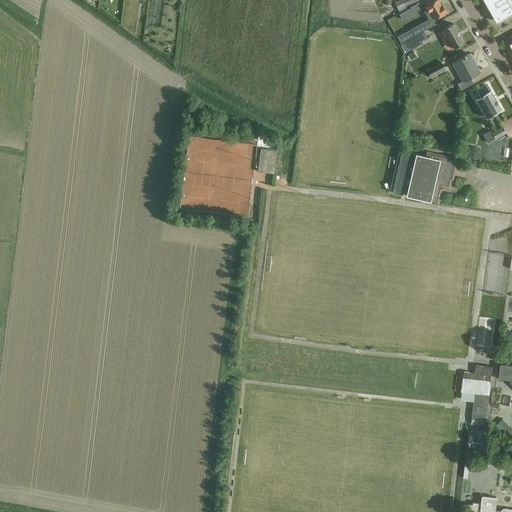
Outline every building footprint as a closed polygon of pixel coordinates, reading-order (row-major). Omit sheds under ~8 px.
[(400,0),(395,2),(399,11),(406,8),(406,6),(419,0),(418,0),(400,0)] [(411,30),(397,38),(400,44),(414,36),(437,24),(434,19),(447,12),(442,5),(441,5),(438,0),(435,0),(426,5),(427,5),(422,8),(425,13),(429,20),(411,30)] [(511,0),(485,0),(498,22),(511,14),(511,42),(511,44),(511,46),(511,0)] [(411,8),(399,14),(402,19),(414,13),(413,12),(421,8),(418,2),(410,7),(411,8)] [(453,23),(441,30),(444,36),(446,35),(454,48),(463,43),(453,23)] [(424,32),(413,38),(402,44),(406,52),(423,43),(421,41),(427,38),(424,32)] [(470,53),(453,63),(463,81),(457,84),(461,90),(473,83),(470,77),(480,72),(470,53)] [(442,63),(428,70),(431,77),(445,69),(442,63)] [(476,99),(486,118),(500,110),(490,91),(489,91),(486,85),(476,90),(480,96),(476,99)] [(490,130),(483,135),(487,143),(495,139),(506,133),(503,127),(491,133),(490,130)] [(278,151),(265,149),(260,149),(257,172),(275,174),(278,151)] [(454,166),(456,159),(426,152),(425,156),(402,151),(392,193),(402,195),(402,193),(406,194),(406,196),(430,201),(438,203),(442,185),(450,187),(451,180),(453,180),(456,166),(454,166)] [(511,341),(511,335),(508,331),(503,336),(510,343),(511,341)] [(511,365),(501,364),(499,379),(499,378),(508,379),(511,382),(511,365)] [(491,380),(492,367),(476,365),(475,373),(464,372),(461,391),(475,393),(472,418),(471,424),(485,426),(486,420),(489,395),(491,380)] [(511,435),(511,428),(502,419),(499,422),(511,435)] [(482,505),(471,504),(467,503),(465,511),(511,511),(511,508),(504,508),(501,510),(500,511),(495,511),(496,507),(497,498),(496,497),(483,495),(483,496),(482,505)]
